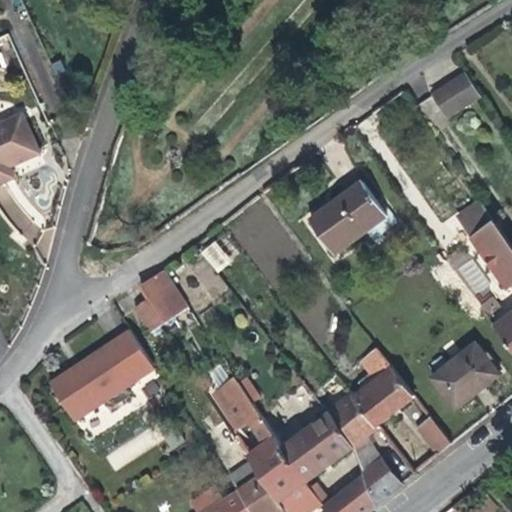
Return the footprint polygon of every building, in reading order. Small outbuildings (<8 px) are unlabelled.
[(484,94),(469,72),(434,93),(449,118),(484,94)] [(10,166),(41,153),(24,115),(5,123),(0,111),(0,183),(5,181),(0,171),(10,166)] [(15,176),(10,166),(0,171),(5,181),(15,176)] [(337,255),(391,216),(366,181),(312,220),(337,255)] [(511,239),(499,221),(498,221),(482,200),(460,216),(511,287),(511,316),(497,327),(511,346),(511,239)] [(445,222),(460,211),(454,203),(440,214),(445,222)] [(215,240),(200,252),(217,273),(232,260),(215,240)] [(191,307),(166,271),(142,286),(141,286),(149,299),(166,324),(191,307)] [(490,317),(504,307),(495,296),(481,306),(490,317)] [(166,324),(149,299),(137,307),(153,333),(166,324)] [(78,422),(158,369),(132,329),(52,382),(78,422)] [(458,410),(503,375),(478,342),(433,378),(458,410)] [(417,396),(380,347),(364,361),(373,375),(363,384),(367,389),(356,398),(379,426),(416,397),(417,396)] [(313,487),(309,482),(286,448),(279,437),(242,383),(232,390),(268,444),(252,456),(254,459),(289,511),(315,511),(325,505),(313,487)] [(384,461),(370,436),(380,428),(379,426),(356,398),(353,394),(329,411),(331,414),(357,447),(368,475),(379,502),(403,484),(384,461)] [(309,482),(357,447),(331,414),(286,448),(309,482)] [(454,443),(434,417),(432,418),(420,427),(440,455),(454,443)] [(289,511),(254,459),(231,475),(242,492),(240,493),(253,511),(289,511)] [(330,511),(366,511),(379,502),(368,475),(333,502),(327,507),(330,511)] [(333,502),(318,483),(313,487),(325,505),(327,507),(333,502)] [(253,511),(240,493),(210,511),(253,511)] [(472,511),(494,511),(500,508),(489,496),(471,511),(472,511)]
